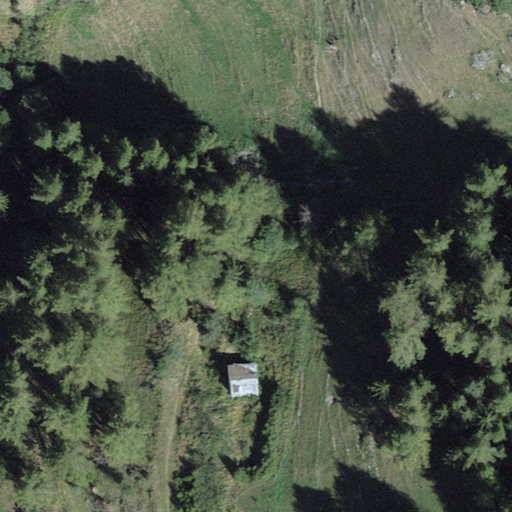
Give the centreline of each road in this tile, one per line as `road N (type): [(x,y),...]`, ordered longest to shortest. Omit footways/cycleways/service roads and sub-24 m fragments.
road 1 (track): [(0,87),(18,103),(29,193),(1,326),(88,511)]
road 2 (track): [(176,511),(165,457),(183,377),(217,320),(292,237)]
